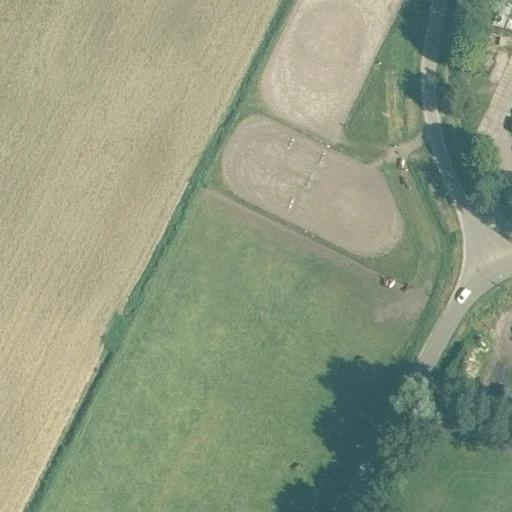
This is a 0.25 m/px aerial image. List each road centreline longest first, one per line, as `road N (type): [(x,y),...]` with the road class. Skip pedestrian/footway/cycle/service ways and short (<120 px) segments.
road 1 (unclassified): [(344,511),(455,307),(469,263)]
road 2 (unclassified): [(469,263),(434,156),(432,62),(445,0)]
